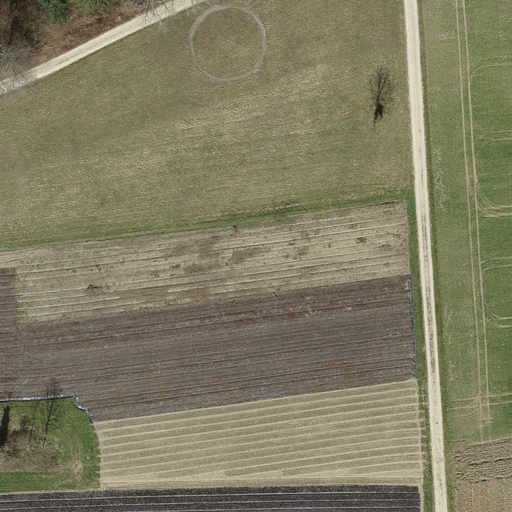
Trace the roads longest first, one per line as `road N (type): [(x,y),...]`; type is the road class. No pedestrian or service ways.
road 1 (track): [(409,0),(449,511)]
road 2 (track): [(0,89),(209,0)]
